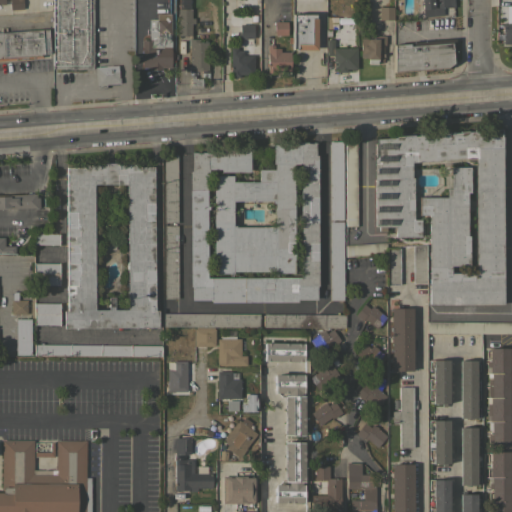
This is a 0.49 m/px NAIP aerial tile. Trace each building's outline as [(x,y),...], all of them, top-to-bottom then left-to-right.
[(9,9),(8,0),(21,0),(22,8),(9,9)] [(92,0),(92,68),(52,68),(52,0),(92,0)] [(452,0),(453,6),(432,8),(421,9),(421,4),(419,4),(419,0),(452,0)] [(378,6),(392,6),(392,19),(378,19),(378,6)] [(316,49),(295,49),(295,48),(291,48),(291,14),(314,14),(314,18),(316,18),(316,49)] [(190,30),(188,30),(188,31),(177,31),(177,15),(190,15),(190,30)] [(169,19),(170,33),(170,67),(160,67),(160,69),(148,69),(148,67),(146,67),(146,69),(141,69),(141,40),(148,40),(148,19),(169,19)] [(286,21),(286,34),(274,35),(273,21),(286,21)] [(502,22),(511,22),(511,44),(502,44),(502,22)] [(253,24),(256,24),(256,37),(253,37),(253,73),(239,74),(239,77),(230,77),(229,47),(236,47),(236,50),(241,50),(241,46),(240,46),(240,42),(241,42),(241,38),(239,38),(239,24),(253,24)] [(49,53),(41,54),(42,57),(0,60),(0,32),(47,29),(49,53)] [(376,61),(376,64),(367,64),(367,57),(359,57),(359,38),(374,38),(374,35),(384,35),(384,44),(382,44),(382,61),(376,61)] [(198,38),(198,41),(207,41),(207,70),(194,70),(194,67),(189,67),(188,38),(198,38)] [(393,71),(393,44),(454,38),(455,52),(451,52),(452,63),(446,67),(393,71)] [(356,68),(345,69),(345,72),(337,72),(337,69),(332,69),(332,55),(326,55),(326,39),(333,39),(333,47),(355,47),(356,68)] [(289,71),(289,74),(282,74),(282,71),(273,71),(273,72),(266,72),(266,44),(273,44),(273,47),(279,47),(279,51),(290,51),(290,71),(289,71)] [(94,67),(117,65),(118,77),(119,77),(119,83),(105,84),(106,88),(96,89),(94,67)] [(188,88),(188,82),(190,82),(190,75),(194,75),(194,78),(201,78),(201,84),(202,84),(202,87),(188,88)] [(502,304),(428,304),(427,214),(419,214),(419,197),(445,197),(445,188),(449,188),(449,167),(469,167),(469,192),(466,192),(466,235),(468,235),(468,265),(449,265),(449,273),(472,273),(472,271),(475,271),(474,157),(410,162),(410,177),(411,177),(412,219),(419,219),(419,236),(394,236),(394,226),(384,226),(385,230),(377,230),(377,226),(373,226),(372,157),(374,157),(374,138),(500,128),(500,136),(501,136),(502,304)] [(344,140),(355,140),(356,226),(344,226),(344,140)] [(328,141),(341,141),(342,219),(329,219),(328,141)] [(231,181),(258,181),(257,169),(273,169),(273,163),(272,163),(272,144),(293,144),(293,142),(306,142),(306,143),(310,143),(310,142),(314,142),(314,154),(316,154),(316,286),(315,286),(315,299),(296,299),(296,301),(210,302),(210,300),(190,300),(190,286),(189,286),(188,170),(190,170),(190,152),(195,152),(195,153),(200,153),(200,152),(204,152),(204,153),(208,153),(208,152),(221,152),(221,149),(226,149),(226,150),(230,150),(230,149),(239,149),(239,150),(243,150),(243,149),(249,149),(249,171),(219,171),(219,169),(207,169),(207,172),(205,172),(205,206),(208,206),(208,209),(205,209),(206,277),(300,277),(299,164),(292,164),(293,273),(274,273),(274,271),(232,271),(232,273),(212,273),(212,175),(231,175),(231,181)] [(163,154),(176,154),(176,222),(163,223),(163,175),(163,154)] [(154,310),(157,310),(157,327),(63,328),(63,311),(66,311),(65,167),(81,167),(81,165),(102,164),(102,163),(116,163),(116,165),(137,164),(137,166),(153,166),(154,310)] [(0,208),(0,194),(35,193),(35,197),(38,197),(38,207),(0,208)] [(342,300),(329,300),(328,221),(342,221),(342,300)] [(177,298),(163,298),(163,225),(176,225),(177,298)] [(58,244),(33,244),(33,234),(58,233),(58,244)] [(0,237),(3,237),(3,245),(14,245),(14,253),(0,253),(0,237)] [(385,242),(385,247),(398,247),(399,284),(385,284),(385,253),(344,256),(344,245),(385,242)] [(425,282),(412,282),(411,246),(425,244),(425,282)] [(59,284),(33,285),(33,263),(58,263),(59,284)] [(10,299),(11,299),(11,291),(17,291),(17,300),(26,300),(26,314),(10,314),(10,299)] [(59,303),(59,324),(33,324),(33,303),(59,303)] [(374,308),(374,307),(376,309),(385,317),(375,328),(364,319),(363,321),(362,319),(361,320),(354,315),(363,304),(369,308),(371,306),(374,308)] [(411,370),(390,370),(390,308),(411,307),(411,370)] [(258,313),(258,327),(161,326),(161,313),(258,313)] [(344,314),(344,328),(263,327),(263,314),(344,314)] [(28,318),(14,318),(14,354),(29,354),(28,318)] [(511,321),(511,332),(425,332),(425,321),(511,321)] [(214,328),(214,346),(193,346),(193,328),(214,328)] [(339,340),(332,345),(331,344),(329,346),(328,345),(316,353),(308,340),(318,333),(320,331),(320,332),(323,330),(325,333),(331,329),(339,340)] [(216,365),(216,338),(240,338),(240,355),(245,355),(245,365),(216,365)] [(303,343),(302,361),(263,361),(263,342),(303,343)] [(373,347),(374,346),(376,348),(376,349),(385,356),(376,368),(365,359),(364,361),(362,359),(361,360),(354,354),(363,343),(369,348),(371,345),(373,347)] [(160,345),(160,356),(33,355),(33,344),(160,345)] [(508,446),(489,446),(489,445),(487,445),(487,417),(486,417),(486,403),(485,403),(485,397),(487,397),(487,373),(485,373),(485,361),(488,361),(488,357),(486,357),(486,348),(508,348),(508,446)] [(447,403),(446,403),(446,406),(441,406),(441,403),(432,403),(432,398),(428,398),(428,378),(431,378),(431,370),(428,370),(428,360),(437,360),(437,359),(443,359),(443,360),(447,360),(447,403)] [(459,360),(464,360),(464,359),(469,359),(469,360),(475,360),(475,418),(459,418),(459,360)] [(185,391),(166,391),(167,361),(171,361),(185,361),(185,391)] [(318,371),(317,370),(319,368),(320,369),(323,367),(325,370),(331,366),(339,377),(332,382),(331,382),(329,383),(328,382),(317,390),(308,377),(318,371)] [(216,398),(216,371),(230,371),(230,372),(237,372),(237,378),(240,378),(239,398),(216,398)] [(303,374),(303,393),(300,393),(300,395),(287,395),(287,393),(273,392),(273,374),(303,374)] [(373,386),(374,386),(377,388),(376,389),(385,396),(376,408),(365,399),(364,400),(362,398),(361,399),(354,393),(363,383),(369,387),(371,385),(373,386)] [(412,447),(398,447),(398,423),(391,423),(390,411),(398,411),(398,387),(412,387),(412,447)] [(304,436),(284,436),(284,395),(303,395),(304,436)] [(319,406),(319,405),(322,403),(322,404),(325,402),(327,405),(333,401),(341,413),(333,418),(333,417),(331,418),(330,417),(318,425),(309,413),(319,406)] [(237,419),(240,421),(243,417),(251,423),(247,427),(255,433),(244,448),(245,448),(238,458),(225,447),(227,445),(221,440),(237,419)] [(448,463),(446,463),(446,466),(441,466),(441,463),(432,463),(432,458),(428,458),(428,438),(431,438),(431,430),(428,430),(428,420),(447,420),(448,463)] [(374,426),(374,425),(377,427),(376,428),(385,436),(375,447),(366,439),(365,440),(362,438),(362,439),(354,433),(363,422),(369,427),(371,424),(374,426)] [(459,427),(475,427),(475,484),(459,484),(459,427)] [(189,438),(189,454),(175,453),(175,437),(189,438)] [(0,511),(0,492),(1,492),(1,440),(32,440),(32,470),(55,470),(55,440),(85,440),(85,477),(90,477),(90,511),(0,511)] [(284,482),(284,441),(304,441),(304,482),(284,482)] [(508,511),(488,511),(488,501),(490,501),(490,488),(487,488),(487,477),(488,477),(488,451),(508,451),(508,511)] [(174,478),(174,459),(189,459),(192,461),(192,469),(210,468),(211,487),(196,488),(196,491),(188,491),(188,490),(174,490),(174,478)] [(374,511),(349,511),(349,500),(362,500),(362,488),(346,488),(346,462),(360,462),(360,474),(371,474),(372,486),(374,486),(374,511)] [(412,511),(390,511),(390,464),(412,464),(412,511)] [(339,511),(310,511),(310,495),(325,495),(325,479),(314,479),(314,466),(328,466),(328,478),(339,478),(339,511)] [(253,475),(253,501),(252,501),(252,503),(222,503),(221,476),(253,475)] [(448,511),(428,511),(428,498),(432,498),(432,489),(428,489),(428,479),(448,479),(448,511)] [(274,503),(274,484),(287,484),(287,482),(300,482),(300,484),(303,484),(303,503),(274,503)] [(459,511),(459,494),(461,494),(461,491),(465,491),(465,494),(475,494),(475,511),(459,511)]
